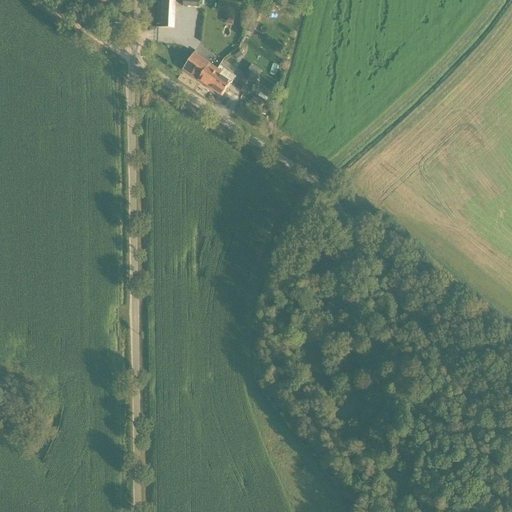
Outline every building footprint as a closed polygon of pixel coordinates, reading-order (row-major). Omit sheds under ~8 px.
[(173,29),(174,0),(157,0),(156,28),(173,29)] [(200,0),(198,0),(183,0),(183,7),(199,8),(200,0)] [(246,28),(245,31),(253,34),(254,31),(256,25),(249,22),(246,28)] [(198,81),(210,89),(217,80),(212,77),(217,70),(206,63),(206,62),(194,54),(183,71),(198,81)] [(222,73),(217,70),(212,77),(217,80),(210,89),(222,97),(230,84),(219,76),(222,73)] [(247,71),(236,88),(247,95),(258,78),(247,71)]
